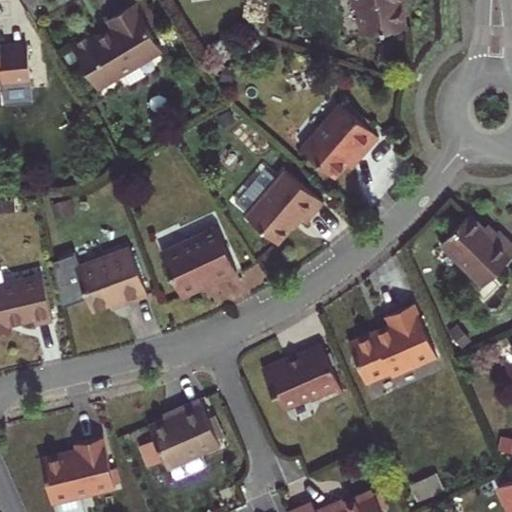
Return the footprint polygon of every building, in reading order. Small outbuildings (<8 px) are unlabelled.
[(92,33),(72,45),(98,88),(162,49),(149,28),(157,24),(142,0),(137,0),(108,18),(114,27),(95,39),(92,33)] [(353,0),(354,3),(356,2),(360,33),(406,27),(402,0),(353,0)] [(0,46),(25,44),(24,35),(0,37),(0,46)] [(0,76),(1,80),(5,80),(28,79),(25,44),(0,46),(0,76)] [(302,149),(335,177),(355,154),(360,158),(378,136),(341,103),(302,149)] [(247,216),(278,242),(300,217),(307,223),(324,203),(287,170),(247,216)] [(469,214),(441,243),(484,285),(511,256),(511,243),(499,231),(493,237),(469,214)] [(162,254),(181,295),(211,281),(212,283),(237,272),(216,226),(186,240),(187,242),(162,254)] [(77,266),(93,310),(120,300),(121,304),(148,294),(130,247),(77,266)] [(0,282),(0,332),(9,330),(8,325),(36,318),(37,323),(55,319),(44,273),(0,282)] [(393,375),(437,355),(414,302),(386,315),(390,324),(349,342),(367,382),(391,371),(393,375)] [(339,384),(322,343),(296,354),(297,357),(289,360),(289,359),(285,357),(262,367),(274,395),(278,393),(285,408),(310,396),(315,399),(331,391),(330,388),(335,386),(339,384)] [(339,384),(335,386),(339,395),(343,393),(339,384)] [(221,443),(201,396),(176,408),(178,411),(149,424),(168,467),(221,443)] [(67,452),(42,457),(53,502),(116,487),(104,436),(76,443),(78,449),(79,453),(68,455),(67,452)] [(412,483),(420,499),(444,489),(437,472),(412,483)] [(511,511),(511,479),(498,485),(509,511),(511,511)] [(382,511),(373,490),(353,498),(354,501),(346,505),(343,499),(316,511),(313,501),(288,511),(382,511)]
